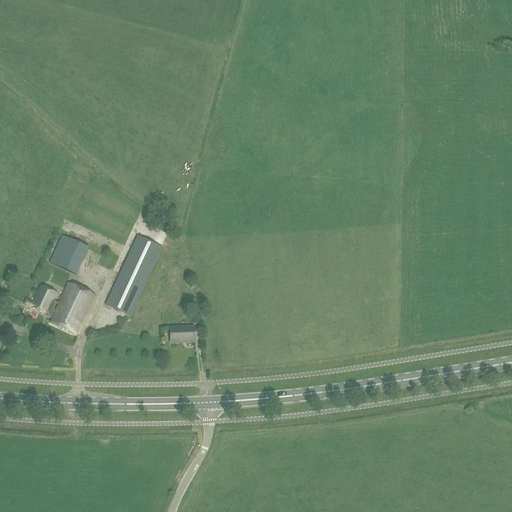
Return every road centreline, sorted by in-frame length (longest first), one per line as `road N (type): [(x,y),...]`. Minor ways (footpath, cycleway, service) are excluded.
road 1 (secondary): [(511,363),(206,403)]
road 2 (secondary): [(206,403),(0,398)]
